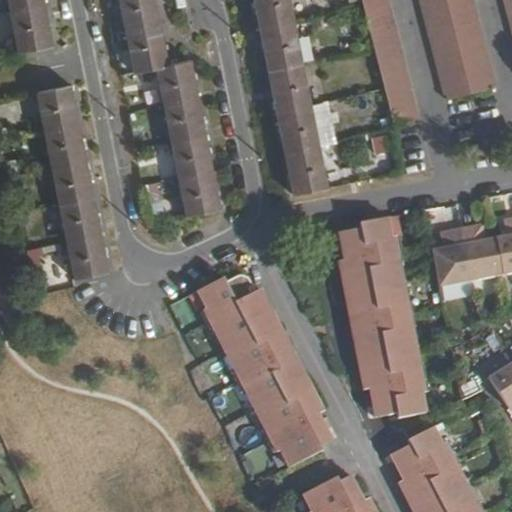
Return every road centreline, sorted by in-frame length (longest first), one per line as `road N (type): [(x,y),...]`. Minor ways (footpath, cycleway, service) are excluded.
road 1 (residential): [(76,0),(126,243),(147,262),(177,263),(268,221)]
road 2 (residential): [(402,511),(275,258),(268,221)]
road 3 (residential): [(268,221),(223,32),(203,0)]
road 4 (residential): [(455,185),(409,0)]
road 5 (residential): [(268,221),(455,185)]
